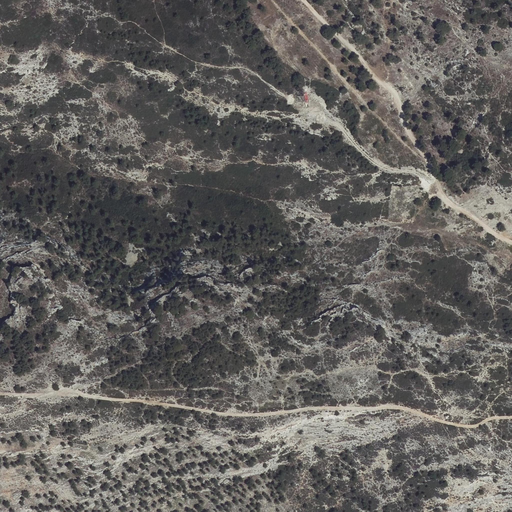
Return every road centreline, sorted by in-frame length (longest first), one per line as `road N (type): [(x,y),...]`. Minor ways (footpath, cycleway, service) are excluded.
road 1 (track): [(511,417),(462,426),(393,406),(240,414),(0,390)]
road 2 (track): [(511,240),(449,204),(425,177),(398,96),(306,0)]
